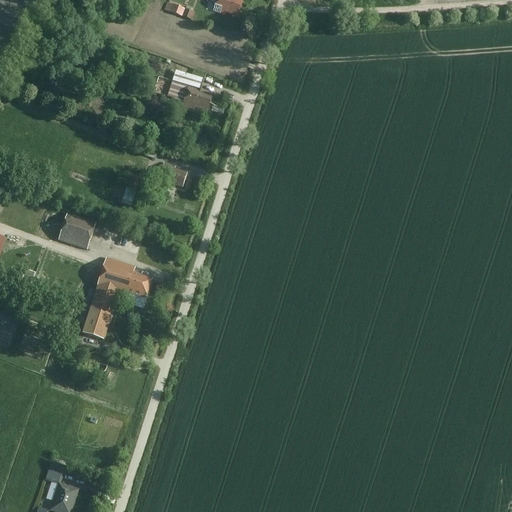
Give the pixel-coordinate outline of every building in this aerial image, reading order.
[(235,0),(214,0),(210,12),(236,21),(243,4),(235,2),(235,0)] [(195,11),(175,2),(171,12),(192,20),(195,11)] [(204,81),(206,75),(198,73),(196,78),(204,81)] [(211,96),(186,88),(180,106),(206,114),(211,96)] [(188,176),(161,168),(155,186),(182,195),(188,176)] [(131,207),(139,180),(128,177),(121,204),(131,207)] [(93,227),(64,218),(56,240),(85,250),(93,227)] [(83,262),(46,250),(38,274),(76,285),(83,262)] [(134,270),(104,261),(94,289),(89,287),(74,333),(91,338),(107,291),(142,301),(148,279),(133,275),(134,270)] [(62,467),(48,463),(43,481),(57,485),(62,467)] [(71,511),(77,492),(57,487),(50,511),(71,511)]
